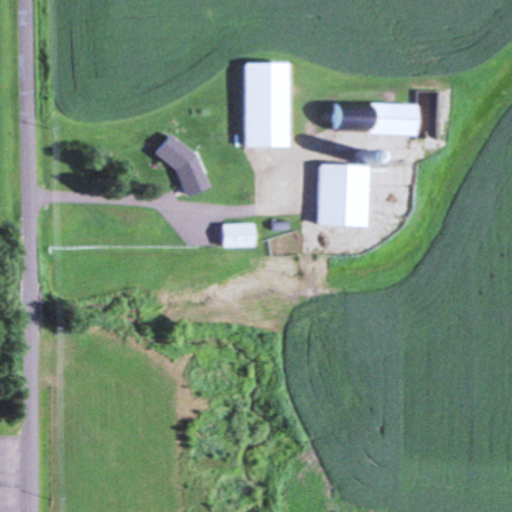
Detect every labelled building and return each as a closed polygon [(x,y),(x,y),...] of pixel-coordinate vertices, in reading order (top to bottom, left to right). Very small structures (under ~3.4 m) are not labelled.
[(281,147),(281,64),(237,64),(237,147),(281,147)] [(411,136),(411,105),(363,104),(362,136),(411,136)] [(178,198),(201,187),(174,134),(152,145),(178,198)] [(361,227),(362,166),(312,165),(311,226),(361,227)] [(216,224),(216,247),(249,247),(249,224),(216,224)]
